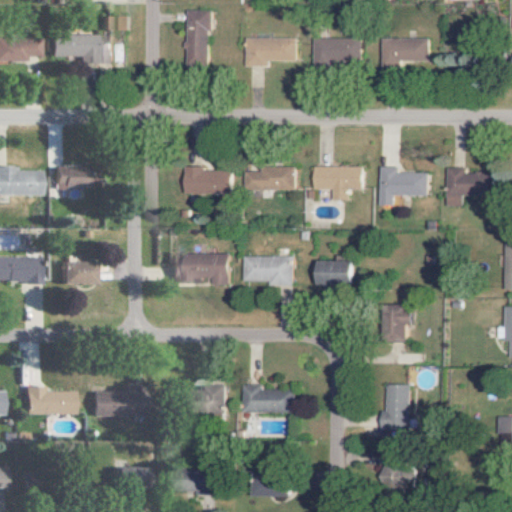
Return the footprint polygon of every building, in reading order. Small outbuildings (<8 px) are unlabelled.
[(179,65),(202,65),(202,10),(179,10),(179,65)] [(58,56),(86,55),(86,64),(105,63),(104,34),(58,35),(58,56)] [(0,59),(33,61),(33,56),(47,56),(48,38),(0,36),(0,59)] [(237,66),(261,66),(261,60),(288,60),(288,38),(238,37),(237,66)] [(352,64),(352,39),(305,39),(305,64),(352,64)] [(373,40),(373,65),(392,65),(392,60),(420,60),(419,39),(373,40)] [(0,194),(48,195),(48,170),(21,170),(21,166),(0,165),(0,194)] [(326,189),(326,199),(343,200),(343,189),(356,189),(356,166),(308,165),(308,188),(326,189)] [(227,171),(198,170),(198,167),(179,166),(179,193),(226,194),(227,171)] [(239,171),(239,190),(289,189),(289,166),(254,167),(255,171),(239,171)] [(421,173),(391,172),(391,167),(374,167),(373,205),(387,205),(387,194),(421,195),(421,173)] [(97,188),(97,168),(61,168),(61,187),(97,188)] [(441,207),(456,206),(456,196),(487,195),(486,173),(459,174),(459,168),(440,168),(441,207)] [(511,289),(511,249),(501,249),(500,289),(511,289)] [(179,255),(179,280),(207,280),(207,285),(224,285),(224,254),(179,255)] [(238,280),(264,281),(264,285),(287,285),(288,257),(239,255),(238,280)] [(0,281),(46,281),(46,258),(0,257),(0,281)] [(314,260),(314,284),(350,285),(350,261),(314,260)] [(67,282),(101,283),(101,261),(67,261),(67,282)] [(511,357),(511,305),(501,306),(501,327),(495,327),(494,339),(506,339),(506,357),(511,357)] [(210,421),(221,421),(221,386),(201,385),(200,390),(188,389),(188,413),(210,413),(210,421)] [(239,412),(292,413),(292,390),(259,390),(259,385),(240,385),(239,412)] [(384,411),(380,411),(380,429),(406,429),(407,385),(384,385),(384,411)] [(78,413),(78,391),(46,391),(46,386),(27,387),(27,414),(78,413)] [(95,415),(121,416),(121,392),(96,392),(95,415)] [(382,455),(380,483),(415,485),(416,468),(401,467),(402,456),(382,455)] [(149,466),(119,467),(120,485),(149,484),(149,466)] [(214,495),(215,471),(179,469),(178,494),(214,495)] [(290,496),(290,478),(267,478),(266,496),(290,496)]
